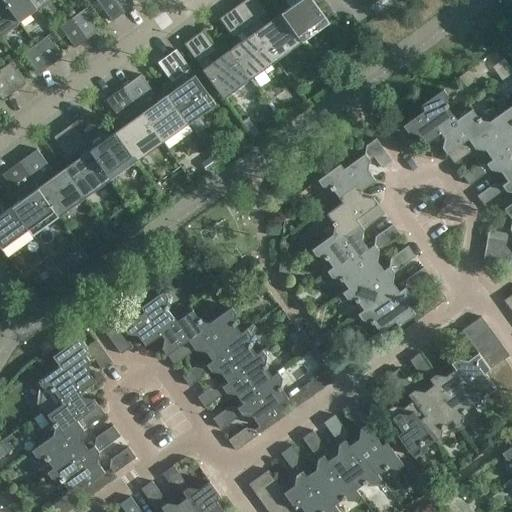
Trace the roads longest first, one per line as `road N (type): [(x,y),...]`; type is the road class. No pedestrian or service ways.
road 1 (residential): [(230,474),(476,294)]
road 2 (residential): [(0,129),(184,0)]
road 3 (residential): [(202,433),(159,367),(143,371),(111,399),(158,463)]
road 4 (residential): [(476,294),(478,223),(443,177),(415,184)]
road 5 (residential): [(415,184),(397,202),(456,283),(476,294)]
